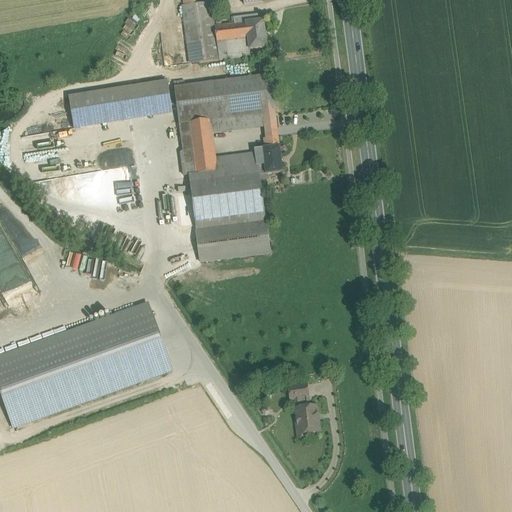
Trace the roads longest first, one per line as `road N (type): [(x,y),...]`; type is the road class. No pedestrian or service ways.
road 1 (primary): [(349,0),(413,511)]
road 2 (track): [(144,156),(156,287),(306,511)]
road 3 (track): [(151,229),(75,217),(25,188),(14,156),(19,132),(39,111),(120,78),(166,0)]
road 4 (track): [(327,388),(333,464),(299,501)]
